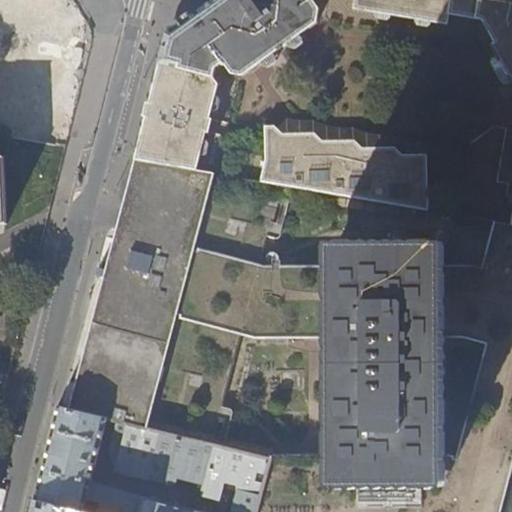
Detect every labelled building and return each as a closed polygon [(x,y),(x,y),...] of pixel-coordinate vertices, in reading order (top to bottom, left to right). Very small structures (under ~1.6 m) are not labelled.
[(0,0),(0,36),(28,41),(14,131),(41,135),(43,122),(71,126),(85,34),(70,32),(73,12),(52,9),(53,0),(0,0)] [(511,0),(214,0),(191,17),(167,34),(159,63),(135,160),(196,171),(219,86),(214,79),(217,70),(224,65),(232,76),(243,78),(317,23),(319,10),(311,0),(355,0),(354,9),(447,24),(449,15),(482,21),(494,43),(489,46),(508,80),(511,77),(511,0)] [(159,63),(167,34),(191,17),(188,13),(163,31),(155,61),(159,63)] [(423,194),(422,154),(400,155),(391,147),(359,148),(351,140),(319,141),(310,133),(279,134),(270,126),(260,126),(259,157),(255,181),(278,185),(424,210),(425,200),(423,194)] [(0,225),(9,225),(7,158),(0,158),(0,225)] [(335,333),(335,267),(332,267),(332,265),(264,264),(259,262),(278,185),(255,181),(196,171),(135,160),(121,213),(110,252),(72,397),(69,410),(107,420),(117,422),(270,461),(256,511),(500,511),(505,495),(510,476),(511,468),(511,224),(493,221),(481,267),(472,264),(440,264),(440,267),(438,267),(438,333),(440,333),(441,337),(461,337),(486,344),(456,457),(453,456),(453,455),(447,455),(441,455),(441,457),(438,457),(438,507),(388,507),(335,506),(335,458),(331,459),(331,456),(272,456),(212,441),(240,333),(255,336),(331,336),(331,333),(335,333)] [(438,333),(438,267),(438,248),(335,248),(335,267),(335,333),(335,458),(335,506),(388,507),(438,507),(438,457),(438,333)] [(196,511),(91,483),(107,420),(69,410),(57,407),(45,456),(34,500),(78,511),(83,511),(86,503),(90,501),(102,505),(99,511),(256,511),(270,461),(117,422),(110,447),(117,472),(218,499),(214,511),(196,511)] [(78,511),(34,500),(30,511),(78,511)]
